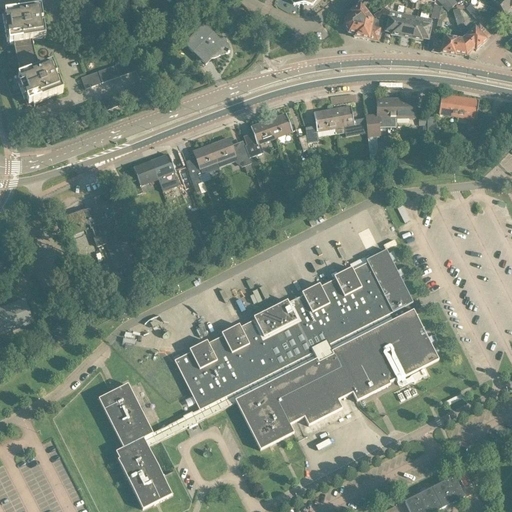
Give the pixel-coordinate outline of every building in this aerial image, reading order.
[(368,41),(377,43),(382,20),(388,19),(389,13),(385,10),(390,5),(386,0),(385,0),(377,0),(376,1),(384,10),(379,14),(378,14),(373,17),(376,21),(372,22),(368,41)] [(451,0),(444,0),(439,5),(442,7),(443,9),(452,1),(451,0)] [(511,8),(511,6),(506,0),(491,0),(490,1),(494,4),(493,5),(504,16),(511,8)] [(452,1),(443,9),(448,13),(456,5),(452,1)] [(93,5),(85,2),(82,9),(90,12),(93,5)] [(372,22),(360,6),(348,15),(350,17),(345,21),(345,22),(344,23),(344,28),(345,29),(344,30),(347,34),(348,35),(348,36),(354,37),(354,39),(368,42),(368,41),(372,22)] [(466,10),(475,20),(480,16),(470,6),(466,10)] [(439,21),(442,9),(434,7),(431,19),(439,21)] [(14,51),(33,48),(32,41),(42,39),(40,23),(43,23),(41,10),(9,15),(8,12),(9,21),(5,22),(5,23),(3,23),(6,40),(8,39),(8,40),(13,39),(14,51)] [(459,34),(465,58),(466,57),(474,51),(475,53),(486,43),(485,42),(489,38),(478,26),(467,36),(463,25),(464,25),(462,18),(461,19),(459,11),(453,13),(459,34)] [(400,38),(404,15),(392,14),(389,13),(388,19),(385,33),(391,34),(391,37),(400,38)] [(417,18),(404,15),(400,38),(412,40),(412,41),(413,41),(417,18)] [(417,18),(413,41),(421,42),(422,40),(428,41),(431,26),(430,26),(431,21),(417,18)] [(180,31),(186,26),(181,20),(175,25),(180,31)] [(204,26),(197,34),(184,46),(205,67),(211,61),(229,54),(224,42),(221,43),(204,26)] [(465,58),(459,34),(450,32),(449,38),(443,37),(442,39),(438,38),(438,41),(434,40),(431,54),(440,55),(440,56),(455,59),(455,56),(465,58)] [(20,72),(38,65),(35,57),(33,48),(14,51),(15,57),(18,66),(20,72)] [(130,74),(136,72),(132,61),(126,63),(130,74)] [(125,76),(130,74),(126,63),(120,65),(125,76)] [(38,65),(20,72),(21,75),(24,83),(19,85),(20,85),(18,86),(24,102),(26,101),(26,102),(30,100),(34,109),(33,105),(63,94),(58,82),(56,83),(50,68),(40,72),(38,65)] [(119,78),(125,76),(120,65),(115,67),(119,78)] [(113,80),(119,78),(115,67),(109,69),(113,80)] [(108,83),(113,80),(109,69),(103,71),(108,83)] [(102,85),(108,83),(103,71),(98,74),(102,85)] [(96,87),(102,85),(98,74),(92,76),(96,87)] [(91,89),(96,87),(92,76),(86,78),(91,89)] [(85,91),(91,89),(86,78),(81,80),(85,91)] [(136,89),(140,99),(145,97),(141,87),(136,89)] [(134,101),(140,99),(136,89),(130,91),(134,101)] [(128,104),(134,101),(130,91),(124,93),(128,104)] [(123,106),(128,104),(124,93),(119,96),(123,106)] [(117,108),(123,106),(119,96),(113,98),(117,108)] [(111,110),(117,108),(113,98),(108,100),(111,110)] [(457,120),(460,101),(441,98),(438,117),(457,120)] [(106,112),(111,110),(108,100),(102,102),(106,112)] [(460,101),(457,120),(469,121),(468,127),(485,130),(483,132),(489,138),(495,131),(497,119),(483,117),(483,121),(476,120),(478,104),(460,101)] [(100,114),(106,112),(102,102),(96,104),(100,114)] [(395,121),(396,121),(395,102),(376,102),(377,117),(365,119),(367,140),(376,139),(380,138),(379,131),(379,121),(383,121),(395,121)] [(395,102),(396,121),(415,120),(414,102),(395,102)] [(95,116),(100,114),(96,104),(91,106),(95,116)] [(89,118),(95,116),(91,106),(85,108),(89,118)] [(83,120),(89,118),(85,108),(79,110),(83,120)] [(335,131),(336,137),(345,135),(344,130),(354,129),(354,131),(366,129),(364,117),(352,119),(351,109),(332,113),(335,131)] [(78,123),(83,120),(79,110),(74,112),(78,123)] [(72,125),(78,123),(74,112),(68,115),(72,125)] [(318,144),(317,134),(335,131),(332,113),(313,116),(315,128),(305,130),(306,137),(305,138),(308,146),(318,144)] [(66,127),(72,125),(68,115),(62,117),(66,127)] [(61,129),(66,127),(62,117),(57,119),(61,129)] [(286,117),(268,123),(275,142),(292,135),(286,117)] [(55,131),(61,129),(57,119),(51,121),(55,131)] [(426,120),(418,120),(418,128),(426,128),(426,120)] [(49,133),(55,131),(51,121),(46,123),(49,133)] [(427,133),(436,133),(436,122),(427,122),(427,133)] [(44,135),(49,133),(46,123),(40,125),(44,135)] [(260,147),(275,142),(268,123),(250,130),(255,144),(245,148),(246,153),(251,165),(253,172),(260,189),(264,202),(271,199),(266,186),(256,158),(263,155),(260,147)] [(309,151),(308,146),(305,138),(298,140),(303,153),(309,151)] [(376,139),(367,140),(370,166),(378,162),(376,139)] [(211,148),(218,166),(233,160),(235,159),(229,141),(211,148)] [(203,171),(218,166),(211,148),(193,155),(195,160),(197,165),(187,169),(187,171),(195,193),(195,194),(200,192),(197,186),(201,185),(198,178),(205,175),(203,171)] [(251,165),(246,153),(238,156),(243,168),(244,168),(251,165)] [(175,175),(169,157),(151,164),(158,182),(162,195),(180,189),(175,176),(175,175)] [(140,189),(158,182),(151,164),(133,171),(140,189)] [(246,174),(253,172),(251,165),(244,168),(246,174)] [(186,170),(177,173),(186,196),(195,193),(187,171),(186,170)] [(105,248),(112,245),(111,244),(126,239),(110,195),(100,199),(102,206),(82,214),(81,213),(64,219),(70,237),(86,232),(87,227),(89,227),(90,231),(92,231),(95,239),(93,240),(97,249),(105,246),(105,248)] [(232,221),(222,230),(226,235),(237,226),(232,221)] [(189,239),(192,247),(200,244),(197,237),(189,239)] [(167,251),(172,249),(168,241),(163,243),(167,251)] [(130,252),(122,255),(125,261),(132,258),(130,252)] [(199,412),(192,416),(197,425),(199,424),(206,420),(236,404),(260,453),(269,448),(279,443),(293,436),(294,436),(289,427),(297,424),(304,420),(309,428),(342,411),(338,403),(345,399),(352,395),(357,404),(358,404),(363,401),(390,387),(389,385),(404,378),(405,380),(426,369),(439,362),(425,337),(414,315),(410,307),(413,305),(411,302),(386,253),(366,263),(368,266),(353,273),(352,270),(334,280),(335,282),(321,290),(319,287),(302,296),(303,298),(288,305),(287,303),(254,320),(255,322),(240,330),(239,328),(221,336),(222,338),(208,346),(207,343),(189,352),(190,355),(174,363),(191,395),(192,397),(199,412)] [(146,276),(144,270),(140,258),(134,261),(140,278),(146,276)] [(0,337),(35,324),(25,299),(0,308),(0,337)] [(28,305),(32,316),(38,314),(34,302),(28,305)] [(134,495),(139,506),(142,511),(155,506),(172,497),(162,479),(162,478),(153,461),(153,460),(152,459),(149,452),(148,450),(156,445),(161,443),(186,430),(188,429),(189,431),(197,426),(197,425),(192,416),(191,414),(183,419),(183,420),(181,421),(162,431),(161,431),(160,432),(152,436),(147,426),(144,419),(129,389),(127,387),(118,392),(111,395),(110,395),(98,402),(123,451),(115,455),(119,462),(118,462),(117,463),(134,495)] [(464,499),(454,479),(405,504),(408,511),(438,511),(441,511),(454,504),(464,499)]
